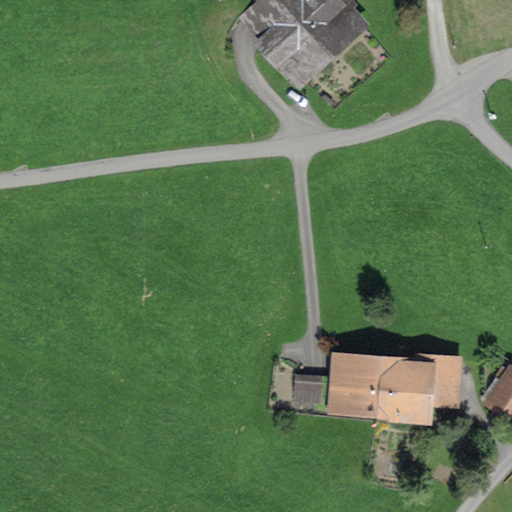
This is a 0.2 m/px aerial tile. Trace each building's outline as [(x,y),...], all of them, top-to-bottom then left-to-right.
[(249,0),(234,13),(298,87),(369,26),(350,3),(353,1),(352,0),(249,0)] [(415,346),(414,354),(387,351),(381,415),(434,419),(436,399),(459,401),(464,350),(415,346)] [(329,410),(381,415),(387,351),(334,347),(329,410)] [(511,416),(511,363),(508,361),(500,373),(502,374),(485,397),(511,416)] [(328,366),(296,365),(295,392),(327,394),(328,366)]
